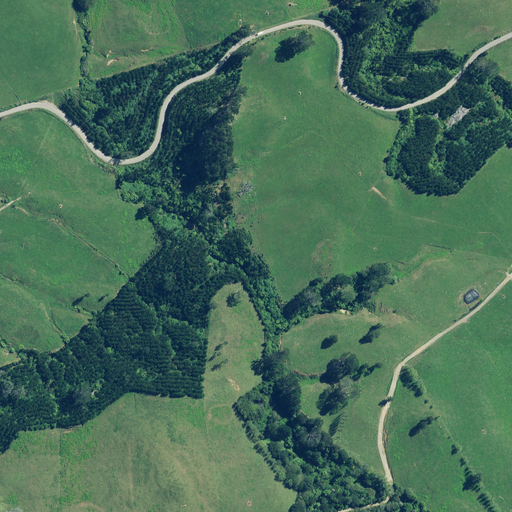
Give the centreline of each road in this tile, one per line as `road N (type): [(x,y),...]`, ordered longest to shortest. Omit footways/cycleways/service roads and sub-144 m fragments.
road 1 (unknown): [(0,110),(45,104),(91,147),(120,155),(147,143),(231,39),(303,18),(332,33),(338,74),(366,97)]
road 2 (track): [(341,511),(394,491),(383,427),(403,362),(511,273)]
